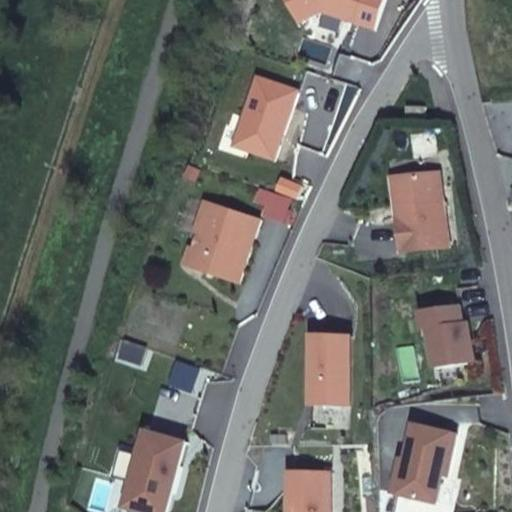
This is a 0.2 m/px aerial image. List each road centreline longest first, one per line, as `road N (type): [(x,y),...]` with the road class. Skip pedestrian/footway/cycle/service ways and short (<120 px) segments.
road 1 (residential): [(449,21),(381,89),(296,247),(213,511)]
road 2 (residential): [(511,390),(449,21)]
